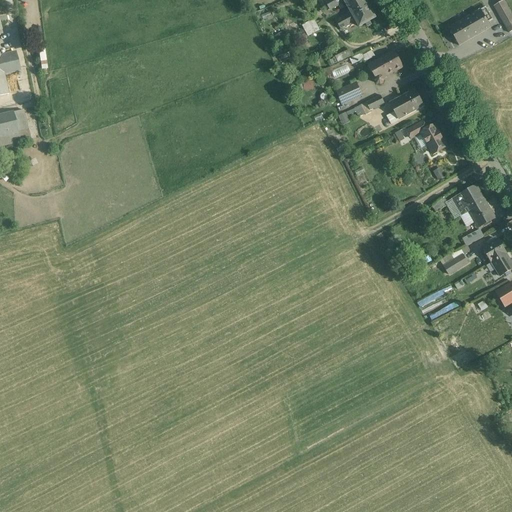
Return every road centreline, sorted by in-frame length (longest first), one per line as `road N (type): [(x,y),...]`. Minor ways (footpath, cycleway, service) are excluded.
road 1 (residential): [(397,0),(511,194)]
road 2 (track): [(489,156),(375,228),(370,241)]
